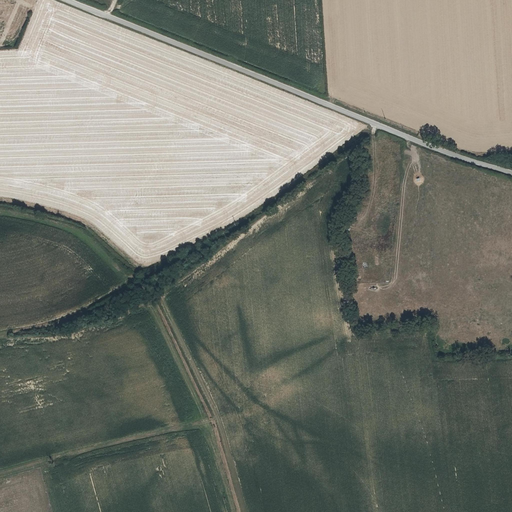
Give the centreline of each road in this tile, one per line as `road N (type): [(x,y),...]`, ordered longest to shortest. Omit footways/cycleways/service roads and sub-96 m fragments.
road 1 (unclassified): [(58,0),(511,172)]
road 2 (track): [(0,474),(207,424)]
